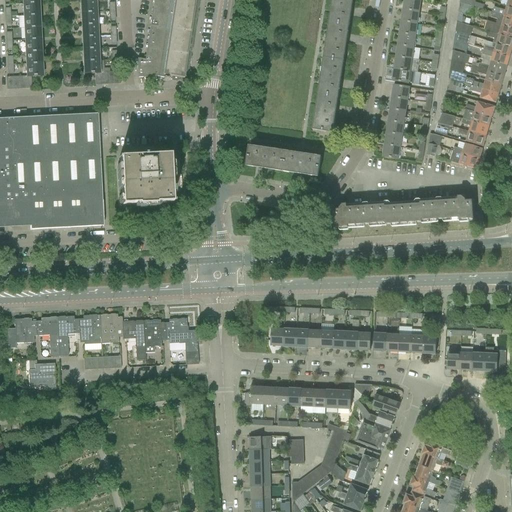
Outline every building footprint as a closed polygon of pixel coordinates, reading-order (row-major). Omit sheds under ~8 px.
[(81,1),(82,8),(82,12),(81,12),(81,13),(96,12),(95,12),(95,8),(95,1),(96,1),(96,0),(95,0),(81,1)] [(153,0),(144,59),(137,58),(138,78),(157,77),(164,78),(163,80),(161,79),(161,81),(170,82),(171,76),(184,78),(194,8),(195,0),(153,0)] [(332,0),(331,10),(329,23),(349,26),(352,8),(352,0),(332,0)] [(415,0),(404,0),(403,10),(418,13),(420,1),(415,0)] [(460,0),(460,3),(474,7),(474,8),(483,10),(484,5),(475,3),(475,0),(460,0)] [(23,4),(24,16),(39,15),(39,3),(23,4)] [(460,3),(458,13),(463,15),(471,17),(474,8),(474,7),(460,3)] [(494,8),(492,13),(511,18),(511,7),(506,6),(505,11),(494,8)] [(403,10),(401,22),(416,24),(418,13),(403,10)] [(96,12),(81,13),(82,13),(82,25),(97,24),(96,24),(95,12),(96,12)] [(511,18),(492,13),(491,18),(497,20),(496,24),(511,28),(511,18)] [(24,17),(18,17),(19,29),(24,28),(40,27),(39,15),(24,16),(24,17)] [(487,21),(484,31),(488,32),(511,38),(511,28),(496,24),(487,21)] [(401,22),(399,34),(415,36),(416,24),(401,22)] [(457,22),(455,32),(471,36),(473,27),(461,24),(457,22)] [(329,23),(324,59),(344,62),(346,45),(349,26),(329,23)] [(97,24),(82,25),(83,36),(82,36),(82,37),(97,36),(96,24),(97,24)] [(24,28),(25,40),(40,39),(40,27),(24,28)] [(455,32),(454,41),(468,45),(471,36),(455,32)] [(487,36),(487,37),(494,40),(493,43),(511,48),(511,38),(488,32),(487,36)] [(399,34),(398,46),(413,48),(415,36),(399,34)] [(97,36),(82,37),(83,37),(84,48),(83,48),(83,49),(97,48),(97,36)] [(476,38),(471,36),(468,45),(474,47),(476,38)] [(25,40),(26,52),(41,51),(40,39),(25,40)] [(468,45),(454,41),(453,48),(466,52),(468,45)] [(484,45),(483,50),(509,58),(511,48),(493,43),(486,41),(485,45),(484,45)] [(398,46),(396,58),(411,60),(416,61),(418,61),(420,49),(413,48),(398,46)] [(97,48),(83,49),(84,49),(84,61),(99,60),(98,60),(97,48),(98,48),(97,48)] [(483,50),(482,54),(492,57),(491,62),(507,67),(509,58),(483,50)] [(26,52),(26,64),(42,63),(41,51),(26,52)] [(452,51),(451,60),(465,64),(467,65),(470,56),(452,51)] [(396,58),(394,69),(409,71),(414,72),(417,73),(418,61),(416,61),(411,60),(396,58)] [(324,59),(319,94),(338,97),(341,80),(344,62),(324,59)] [(99,60),(84,61),(85,73),(84,73),(95,73),(99,72),(98,60),(99,60)] [(465,64),(451,60),(450,70),(462,74),(465,64)] [(478,68),(504,76),(507,67),(491,62),(490,66),(479,63),(478,68)] [(26,64),(27,76),(31,76),(42,75),(42,63),(26,64)] [(471,71),(470,73),(477,75),(477,73),(487,76),(486,80),(501,84),(504,76),(478,68),(472,66),(471,71)] [(394,69),(392,81),(402,83),(407,84),(412,84),(419,85),(420,74),(414,73),(414,72),(409,71),(394,69)] [(450,70),(448,80),(451,81),(451,80),(463,83),(463,84),(464,84),(466,78),(467,75),(466,75),(462,74),(450,70)] [(472,86),(474,82),(474,80),(466,78),(464,84),(472,86)] [(451,81),(448,89),(460,93),(463,84),(463,83),(451,80),(451,81)] [(474,82),(472,86),(499,94),(501,84),(486,80),(484,85),(474,82)] [(394,85),(392,97),(407,100),(408,95),(409,88),(404,87),(394,85)] [(471,91),(482,94),(480,99),(496,103),(499,94),(472,86),(471,91)] [(446,93),(445,103),(450,104),(451,104),(453,95),(446,93)] [(338,97),(319,94),(313,130),(333,133),(336,115),(338,97)] [(392,97),(390,109),(405,112),(407,100),(392,97)] [(467,105),(465,110),(475,112),(492,117),(495,107),(478,102),(476,108),(467,105)] [(390,109),(388,121),(403,123),(405,112),(390,109)] [(465,110),(462,119),(489,127),(492,117),(475,112),(465,110)] [(0,227),(30,226),(30,230),(104,226),(100,159),(98,114),(98,113),(97,113),(79,114),(0,118),(0,227)] [(442,114),(438,123),(452,127),(455,117),(442,114)] [(461,122),(461,124),(470,127),(469,132),(486,137),(489,127),(462,119),(461,122)] [(388,121),(386,133),(402,135),(403,123),(388,121)] [(438,123),(435,133),(447,137),(450,126),(438,123)] [(460,129),(458,134),(467,137),(466,142),(483,147),(486,137),(469,132),(460,129)] [(386,133),(385,145),(400,147),(402,135),(386,133)] [(430,134),(428,145),(436,146),(439,147),(442,137),(435,135),(430,134)] [(454,148),(453,152),(479,160),(482,149),(473,146),(465,144),(463,151),(457,149),(454,148)] [(400,147),(385,145),(383,157),(398,159),(400,147)] [(428,145),(426,156),(434,157),(436,146),(428,145)] [(247,157),(246,166),(255,167),(262,168),(269,169),(282,171),(285,151),(267,149),(265,148),(249,146),(248,155),(247,157)] [(285,151),(282,171),(302,174),(309,176),(318,177),(321,157),(285,151)] [(479,160),(453,152),(450,162),(464,167),(467,168),(467,167),(476,170),(479,160)] [(119,158),(121,197),(121,206),(138,205),(138,206),(155,205),(155,204),(172,203),(171,186),(170,186),(170,180),(177,180),(180,177),(179,155),(152,156),(152,160),(149,161),(149,160),(140,161),(136,161),(136,157),(119,158)] [(333,211),(333,213),(334,229),(349,228),(348,226),(386,224),(386,225),(422,223),(422,221),(459,219),(459,220),(473,219),(472,201),(465,201),(465,200),(462,197),(458,197),(458,201),(420,203),(420,205),(385,207),(385,206),(347,208),(347,205),(343,205),(340,209),(340,210),(333,211)] [(117,315),(100,316),(101,344),(118,343),(118,338),(122,337),(121,323),(122,322),(122,318),(117,318),(117,315)] [(433,329),(439,329),(440,316),(427,315),(427,320),(434,320),(433,329)] [(84,345),(101,344),(100,316),(82,317),(83,319),(78,320),(79,334),(79,343),(84,343),(84,345)] [(68,356),(67,335),(79,334),(78,320),(73,320),(73,317),(57,318),(59,357),(68,356)] [(41,322),(36,322),(36,332),(36,336),(39,336),(49,336),(50,357),(59,357),(57,318),(40,319),(41,322)] [(14,329),(6,329),(7,340),(7,344),(7,349),(16,349),(16,344),(34,343),(33,336),(36,336),(36,332),(36,322),(31,322),(31,319),(14,320),(14,329)] [(184,344),(184,352),(197,351),(196,331),(188,331),(187,327),(186,327),(186,319),(168,320),(168,323),(164,323),(165,341),(168,341),(168,344),(178,344),(184,344)] [(145,360),(145,353),(143,321),(122,322),(121,323),(122,337),(122,340),(135,339),(136,361),(145,360)] [(161,341),(165,341),(164,323),(160,324),(160,321),(143,321),(145,353),(154,353),(153,347),(161,347),(161,341)] [(399,336),(398,353),(410,353),(411,336),(412,328),(399,328),(399,336)] [(271,346),(283,347),(284,330),(271,329),(271,346)] [(283,347),(295,348),(296,331),(284,330),(283,347)] [(295,348),(308,348),(309,331),(296,331),(295,348)] [(308,348),(320,349),(321,332),(309,331),(308,348)] [(320,349),(333,349),(333,332),(321,332),(320,349)] [(333,349),(345,350),(346,333),(333,332),(333,349)] [(345,350),(357,351),(358,334),(346,333),(345,350)] [(358,334),(357,351),(370,351),(371,334),(358,334)] [(373,351),(386,352),(387,335),(374,334),(373,351)] [(386,352),(398,353),(399,336),(387,335),(386,352)] [(410,353),(423,354),(424,337),(411,336),(410,353)] [(424,337),(423,354),(436,355),(436,338),(424,337)] [(485,355),(484,372),(491,372),(491,376),(505,376),(506,351),(494,351),(494,349),(485,348),(485,355)] [(447,370),(459,371),(460,353),(447,353),(447,370)] [(459,371),(472,371),(472,354),(460,353),(459,371)] [(472,371),(484,372),(485,355),(472,354),(472,371)] [(25,361),(25,370),(29,370),(29,387),(44,387),(44,391),(55,390),(54,364),(36,365),(36,361),(25,361)] [(372,386),(355,385),(355,389),(367,400),(372,386)] [(251,405),(264,405),(264,388),(252,387),(251,394),(245,394),(244,408),(251,408),(251,405)] [(264,405),(276,406),(277,389),(264,388),(264,405)] [(276,406),(288,406),(289,389),(277,389),(276,406)] [(288,406),(301,407),(302,390),(289,389),(288,406)] [(301,407),(300,414),(313,414),(313,408),(314,391),(302,390),(301,407)] [(313,408),(325,408),(326,391),(314,391),(313,408)] [(325,408),(338,409),(339,392),(326,391),(325,408)] [(339,392),(338,409),(350,410),(351,393),(339,392)] [(375,408),(381,410),(395,415),(399,404),(376,395),(372,405),(375,408)] [(366,420),(391,429),(395,417),(380,412),(378,417),(369,414),(364,407),(358,401),(354,404),(361,411),(366,420)] [(374,425),(374,427),(364,423),(357,442),(377,449),(378,447),(383,449),(390,431),(374,425)] [(336,433),(334,432),(331,438),(343,442),(345,436),(336,433)] [(271,450),(271,437),(249,438),(250,450),(268,450),(271,450)] [(331,438),(329,443),(341,448),(343,442),(331,438)] [(329,443),(327,449),(339,453),(341,448),(329,443)] [(425,446),(423,454),(424,454),(438,459),(440,453),(444,454),(450,456),(452,452),(430,444),(429,448),(425,446)] [(460,454),(461,451),(462,448),(454,445),(452,451),(458,454),(460,454)] [(327,449),(325,455),(337,459),(339,453),(327,449)] [(250,450),(250,463),(269,462),(268,450),(250,450)] [(421,459),(419,466),(434,471),(436,464),(447,468),(447,467),(448,464),(449,463),(438,459),(424,454),(422,460),(421,459)] [(472,459),(460,454),(458,454),(454,465),(468,470),(472,459)] [(325,455),(323,460),(335,465),(337,459),(325,455)] [(346,457),(345,459),(349,464),(356,466),(374,473),(379,461),(363,456),(361,462),(346,457)] [(323,460),(321,466),(328,475),(331,473),(331,474),(335,465),(323,460)] [(250,463),(250,475),(269,475),(269,462),(250,463)] [(335,465),(331,474),(341,481),(343,482),(346,474),(335,465)] [(321,466),(316,469),(323,479),(328,475),(321,466)] [(350,470),(348,478),(354,480),(360,483),(370,486),(374,473),(356,466),(354,472),(350,470)] [(418,472),(416,477),(430,482),(429,483),(438,487),(440,482),(435,481),(436,479),(432,477),(434,472),(434,471),(419,466),(417,472),(418,472)] [(316,469),(312,473),(319,482),(323,479),(316,469)] [(312,473),(307,476),(314,486),(319,482),(312,473)] [(250,475),(251,488),(270,487),(269,475),(250,475)] [(307,476),(302,480),(310,489),(314,486),(307,476)] [(414,477),(412,485),(415,486),(414,491),(423,494),(424,495),(434,498),(436,493),(431,491),(427,490),(428,487),(429,483),(430,482),(416,477),(414,477)] [(451,477),(447,489),(460,494),(464,481),(459,480),(451,477)] [(328,478),(323,481),(327,487),(332,483),(328,478)] [(302,480),(298,483),(305,493),(310,489),(302,480)] [(323,481),(318,485),(322,491),(327,487),(323,481)] [(305,493),(298,483),(292,483),(292,501),(295,501),(298,498),(303,494),(305,493)] [(336,491),(340,492),(364,501),(368,491),(351,484),(349,490),(338,486),(336,491)] [(251,488),(251,500),(270,499),(270,487),(251,488)] [(314,489),(310,492),(316,500),(320,497),(314,489)] [(440,499),(439,501),(455,507),(460,494),(447,489),(443,500),(440,499)] [(310,492),(304,497),(310,504),(310,503),(311,504),(316,500),(310,492)] [(364,501),(340,492),(338,497),(345,500),(343,505),(360,511),(364,501)] [(407,496),(405,503),(407,503),(420,508),(427,511),(429,504),(431,499),(424,497),(424,496),(422,496),(413,492),(411,497),(407,496)] [(303,494),(298,498),(304,508),(310,504),(304,497),(303,494)] [(295,501),(294,501),(295,504),(300,511),(304,508),(298,498),(295,501)] [(251,500),(251,511),(260,511),(270,511),(270,499),(251,500)] [(439,509),(437,511),(453,511),(455,507),(439,501),(437,506),(439,509)] [(404,509),(402,511),(427,511),(420,508),(407,503),(406,504),(405,507),(405,508),(405,509),(404,509)]
